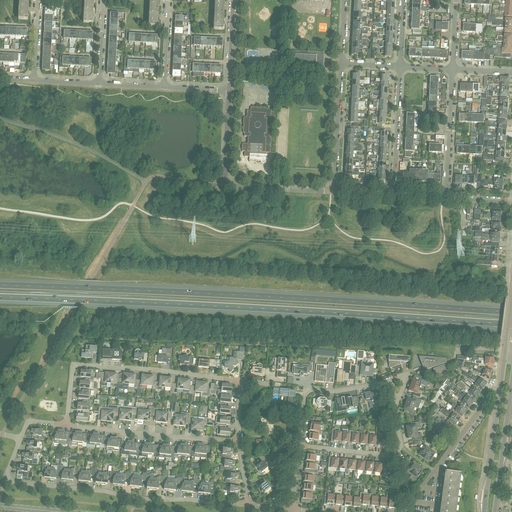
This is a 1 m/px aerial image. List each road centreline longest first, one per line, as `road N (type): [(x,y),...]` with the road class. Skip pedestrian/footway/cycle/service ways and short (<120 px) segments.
road 1 (motorway): [(0,298),(511,325)]
road 2 (motorway): [(511,312),(0,285)]
road 3 (residential): [(250,505),(12,482),(6,475),(20,438)]
road 4 (residential): [(67,424),(76,364),(241,381)]
road 5 (unclassified): [(334,191),(222,181),(229,91)]
road 6 (residential): [(239,442),(67,424)]
road 7 (tertiary): [(504,356),(484,511)]
road 8 (residential): [(300,446),(393,456),(402,445),(396,410)]
road 9 (residential): [(300,446),(305,389),(390,381)]
road 10 (residential): [(334,191),(341,63)]
road 11 (residential): [(393,194),(400,66)]
road 12 (residential): [(445,197),(452,69)]
road 13 (residential): [(406,511),(481,409)]
road 14 (tertiary): [(495,511),(511,386)]
